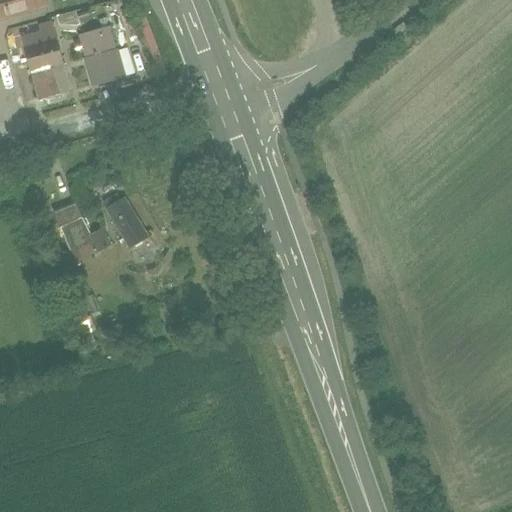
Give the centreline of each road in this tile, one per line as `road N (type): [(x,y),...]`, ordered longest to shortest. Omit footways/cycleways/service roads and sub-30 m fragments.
road 1 (primary): [(231,110),(371,511)]
road 2 (residential): [(222,85),(0,145)]
road 3 (unclassified): [(419,0),(336,60),(231,110)]
